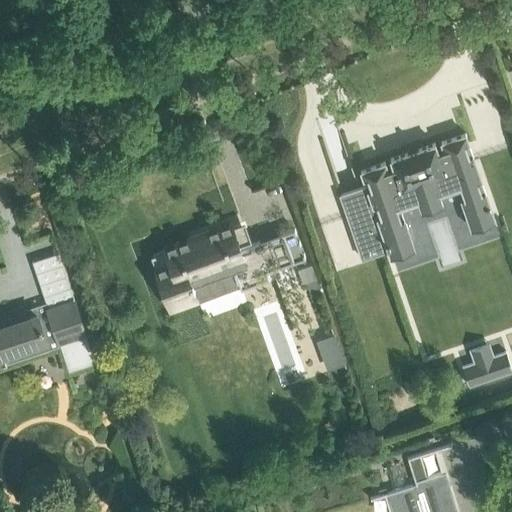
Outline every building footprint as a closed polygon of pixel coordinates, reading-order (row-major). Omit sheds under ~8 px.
[(336,190),(354,187),(345,130),(318,135),(325,173),(333,172),(336,190)] [(414,248),(400,207),(457,187),(471,228),(495,220),(465,133),(441,141),(442,144),(436,147),(435,142),(418,148),(407,152),(390,157),(392,161),(385,164),(385,160),(360,169),(366,185),(340,194),(361,257),(387,248),(390,256),(414,248)] [(266,272),(294,262),(305,257),(294,229),(283,234),(239,250),(229,224),(164,247),(171,263),(155,268),(170,307),(197,297),(192,281),(233,266),(241,289),(268,279),(266,272)] [(311,263),(296,268),(302,283),(316,278),(311,263)] [(240,286),(199,300),(204,316),(245,302),(240,286)] [(0,315),(0,366),(6,364),(3,355),(46,340),(45,337),(56,333),(69,370),(94,361),(85,334),(86,334),(75,299),(48,308),(48,309),(28,316),(25,307),(0,315)] [(511,369),(505,351),(464,365),(470,384),(511,369)] [(458,511),(445,470),(441,472),(441,471),(426,476),(419,454),(434,450),(440,448),(452,444),(451,443),(407,457),(414,480),(415,483),(387,491),(388,493),(393,511),(458,511)]
